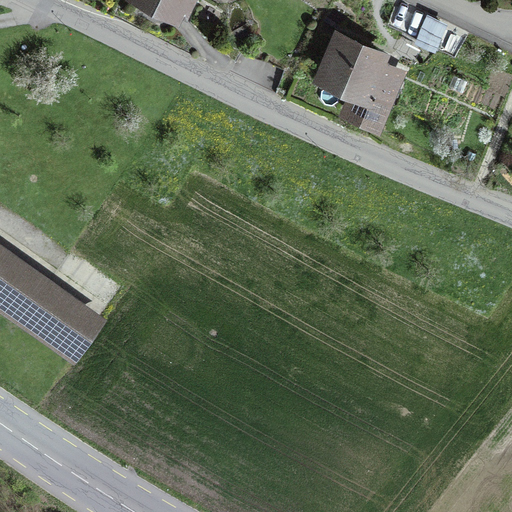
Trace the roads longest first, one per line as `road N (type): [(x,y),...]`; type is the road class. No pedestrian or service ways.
road 1 (unclassified): [(38,0),(334,148),(511,218)]
road 2 (primary): [(0,423),(134,511)]
